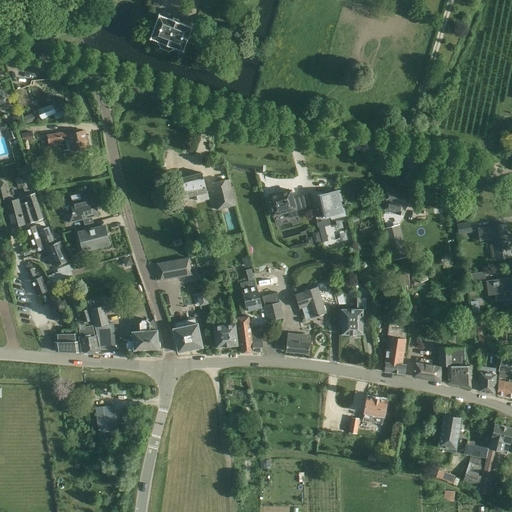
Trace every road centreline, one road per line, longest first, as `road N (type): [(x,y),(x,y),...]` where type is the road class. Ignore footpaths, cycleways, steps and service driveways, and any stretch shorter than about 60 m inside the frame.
road 1 (unclassified): [(511,176),(206,111),(88,69)]
road 2 (unclassified): [(169,367),(332,367),(511,411)]
road 3 (residential): [(169,367),(103,100),(88,69)]
road 4 (track): [(212,363),(231,459),(292,455),(422,476)]
road 5 (tertiary): [(0,353),(169,367)]
road 6 (tertiary): [(141,511),(169,367)]
